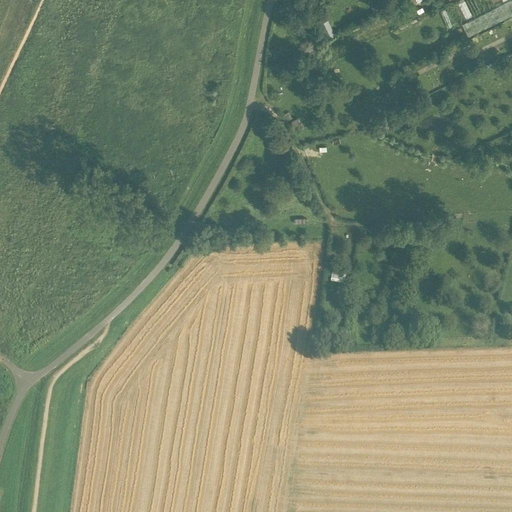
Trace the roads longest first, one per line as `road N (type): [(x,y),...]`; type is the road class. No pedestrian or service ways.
road 1 (unclassified): [(0,448),(29,382),(143,285),(214,183),(249,105),(269,0)]
road 2 (track): [(431,212),(337,224),(270,112),(249,105)]
